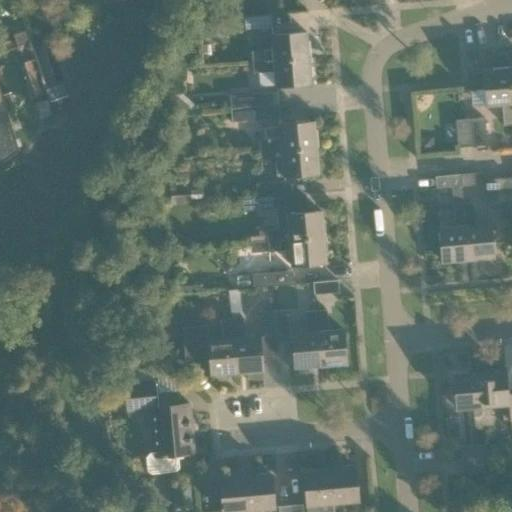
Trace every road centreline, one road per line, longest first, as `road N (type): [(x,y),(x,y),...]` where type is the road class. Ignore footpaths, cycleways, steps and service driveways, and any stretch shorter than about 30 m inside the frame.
road 1 (residential): [(394,336),(374,69),(387,47),(511,4)]
road 2 (residential): [(217,444),(400,430)]
